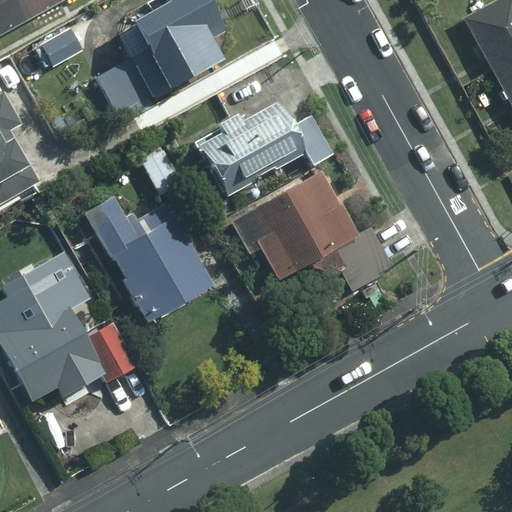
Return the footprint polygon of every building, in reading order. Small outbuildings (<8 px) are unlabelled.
[(0,0),(0,35),(28,20),(17,0),(0,0)] [(17,0),(28,20),(64,0),(17,0)] [(216,32),(198,0),(155,0),(108,26),(125,58),(88,78),(110,120),(214,64),(201,40),(216,32)] [(511,5),(509,0),(495,0),(459,20),(487,72),(511,58),(511,5)] [(511,58),(487,72),(511,116),(511,58)] [(0,207),(38,187),(9,134),(19,128),(2,97),(0,97),(0,207)] [(219,131),(194,145),(226,202),(254,186),(252,182),(271,171),(274,176),(303,159),(310,172),(332,160),(309,119),(290,130),(277,106),(241,126),(237,118),(218,129),(219,131)] [(162,154),(139,164),(159,199),(181,187),(162,154)] [(356,242),(319,175),(228,226),(248,260),(258,255),(277,289),(309,271),(333,277),(343,272),(333,254),(356,242)] [(121,287),(145,329),(212,289),(172,220),(169,223),(161,209),(135,224),(131,216),(124,220),(112,201),(81,219),(107,264),(113,262),(125,285),(121,287)] [(371,236),(336,255),(358,293),(393,273),(371,236)] [(19,320),(0,331),(0,355),(29,408),(54,394),(60,405),(103,380),(46,276),(6,298),(19,320)] [(110,327),(84,342),(109,386),(135,371),(110,327)]
